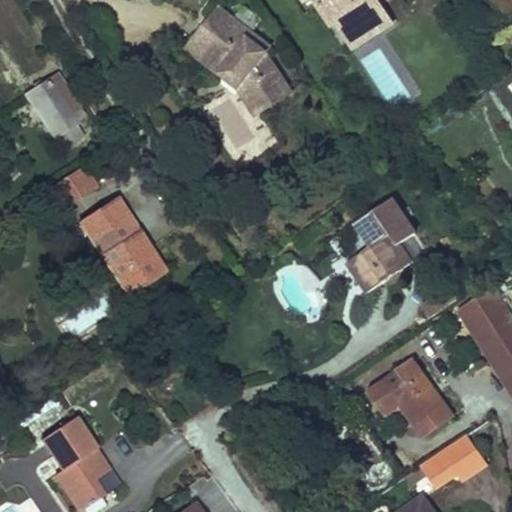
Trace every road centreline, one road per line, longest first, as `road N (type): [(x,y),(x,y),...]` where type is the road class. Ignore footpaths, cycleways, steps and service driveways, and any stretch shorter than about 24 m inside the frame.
road 1 (residential): [(419,293),(405,319),(350,357),(248,395),(208,425),(260,511)]
road 2 (residential): [(363,381),(423,340),(464,390),(505,409),(511,430)]
